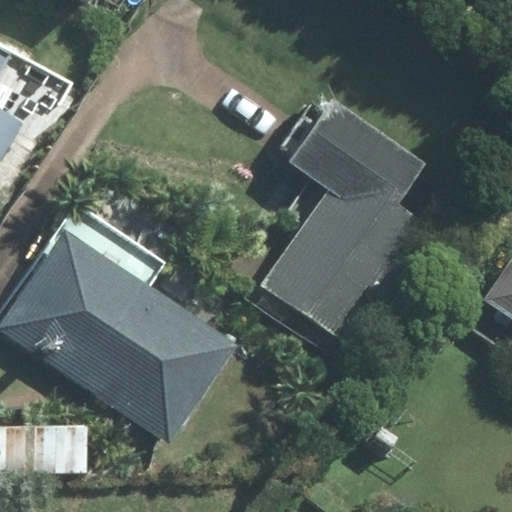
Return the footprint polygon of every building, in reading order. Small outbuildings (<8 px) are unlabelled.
[(83,0),(104,11),(110,0),(83,0)] [(0,106),(29,59),(0,42),(0,106)] [(434,167),(342,102),(297,166),(336,193),(268,282),(354,346),(439,231),(407,208),(434,167)] [(248,351),(76,231),(5,332),(177,451),(248,351)] [(511,275),(494,304),(511,316),(511,275)] [(427,448),(375,411),(352,442),(404,479),(427,448)] [(95,429),(0,430),(0,472),(95,472),(95,429)]
